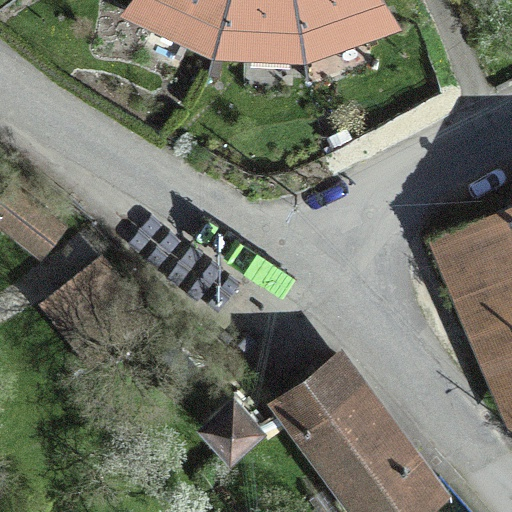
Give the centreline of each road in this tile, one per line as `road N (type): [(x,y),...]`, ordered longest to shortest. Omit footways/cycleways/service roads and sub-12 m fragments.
road 1 (residential): [(314,292),(0,82)]
road 2 (residential): [(511,509),(314,292)]
road 3 (residential): [(314,292),(483,143),(511,127)]
